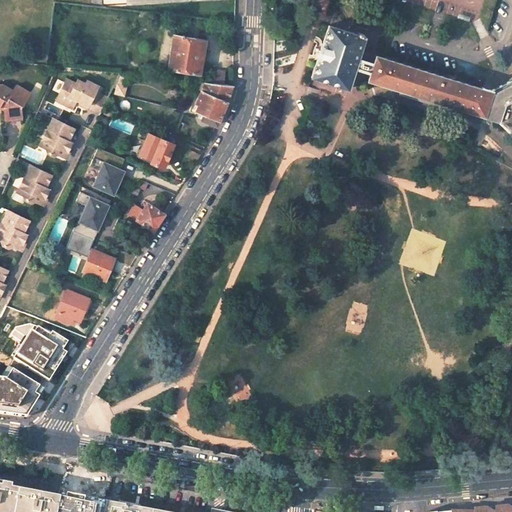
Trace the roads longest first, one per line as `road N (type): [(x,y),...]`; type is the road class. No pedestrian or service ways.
road 1 (unclassified): [(48,442),(52,423),(236,132),(250,89),(253,0)]
road 2 (secondary): [(302,487),(48,442)]
road 3 (secondary): [(511,479),(396,490),(302,487)]
